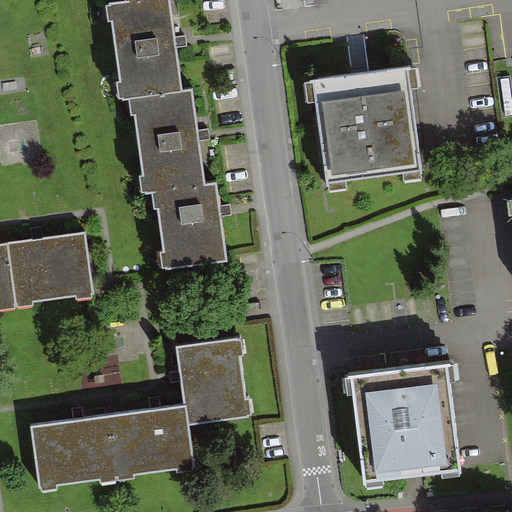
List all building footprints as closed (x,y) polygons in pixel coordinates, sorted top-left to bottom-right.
[(166,0),(132,4),(114,7),(116,26),(119,25),(126,77),(123,78),(125,92),(188,84),(177,0),(166,0)] [(411,65),(309,79),(324,188),(426,174),(411,65)] [(188,84),(125,92),(127,109),(131,109),(139,169),(135,170),(137,186),(200,178),(188,84)] [(200,178),(150,184),(153,203),(155,203),(161,248),(158,248),(160,261),(224,253),(214,176),(200,178)] [(82,230),(3,241),(12,306),(30,304),(30,299),(74,293),(75,298),(91,295),(82,230)] [(0,241),(0,307),(12,306),(3,241),(0,241)] [(185,405),(188,426),(252,417),(250,400),(246,401),(239,351),(243,351),(241,337),(177,346),(185,405)] [(462,468),(448,360),(351,373),(365,480),(462,468)] [(185,405),(106,416),(114,479),(132,477),(132,473),(178,467),(178,471),(194,469),(188,426),(185,405)] [(114,479),(106,416),(27,427),(36,490),(52,488),(51,484),(98,478),(98,482),(114,479)]
